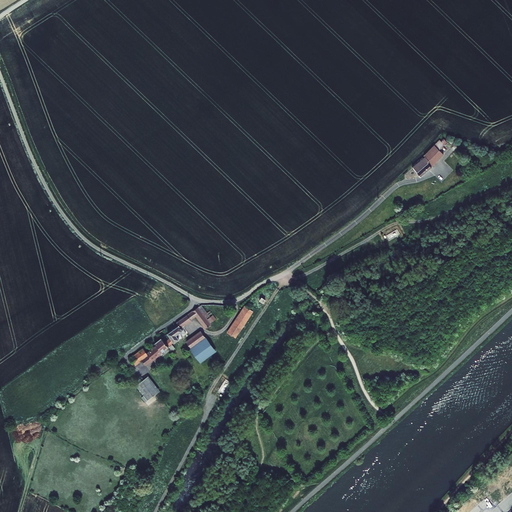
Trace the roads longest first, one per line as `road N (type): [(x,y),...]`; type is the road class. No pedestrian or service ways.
road 1 (residential): [(0,74),(39,174),(68,222),(100,250),(195,298)]
road 2 (track): [(154,511),(209,397),(277,289),(295,279)]
